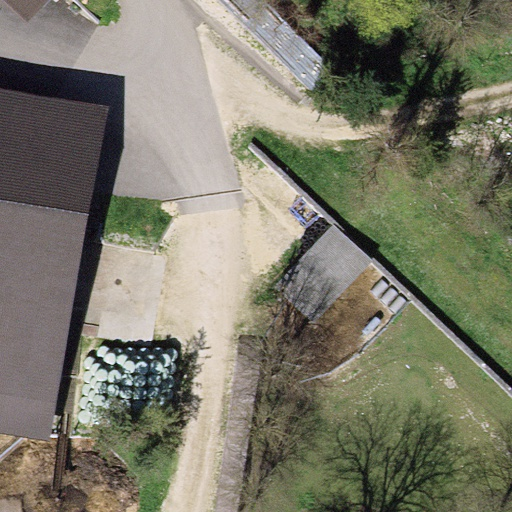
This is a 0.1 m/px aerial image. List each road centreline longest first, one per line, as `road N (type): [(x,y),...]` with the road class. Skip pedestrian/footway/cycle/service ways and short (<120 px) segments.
road 1 (track): [(511,95),(406,127),(354,134),(290,126),(158,0)]
road 2 (track): [(209,209),(215,346),(186,511)]
road 3 (track): [(209,209),(169,133),(131,97),(0,68)]
road 4 (track): [(169,133),(152,77),(149,0)]
road 5 (track): [(215,306),(83,286)]
